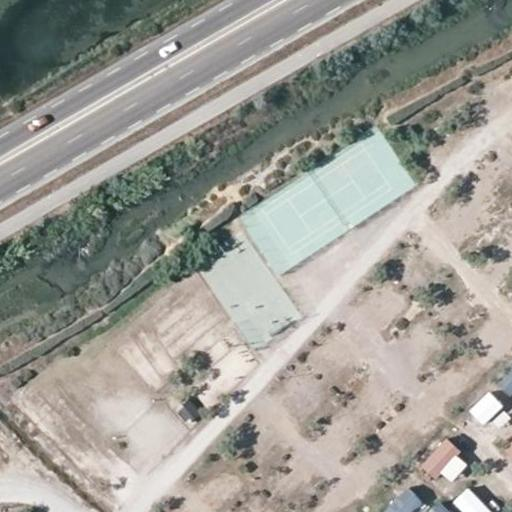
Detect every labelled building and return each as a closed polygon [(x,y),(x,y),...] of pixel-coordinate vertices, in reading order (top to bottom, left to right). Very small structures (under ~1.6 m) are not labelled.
[(425,322),(405,338),(421,357),(440,342),(425,322)] [(511,363),(496,381),(511,395),(511,363)] [(385,376),(367,392),(383,410),(401,394),(385,376)] [(468,410),(483,425),(503,406),(488,390),(468,410)] [(186,424),(200,415),(190,400),(176,409),(186,424)] [(351,453),(364,429),(340,416),(327,440),(351,453)] [(451,485),(470,459),(442,439),(423,464),(451,485)] [(490,511),(471,485),(454,498),(464,511),(490,511)] [(405,486),(382,511),(411,511),(422,500),(405,486)] [(450,511),(440,502),(431,511),(450,511)]
